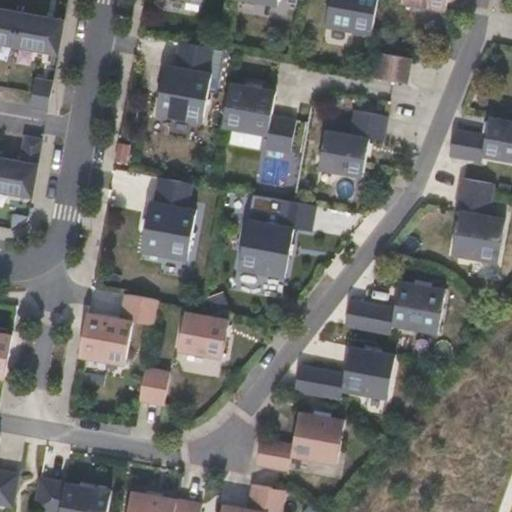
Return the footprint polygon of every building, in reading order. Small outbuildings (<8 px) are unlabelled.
[(371,34),(377,0),(330,0),(326,26),(371,34)] [(446,9),(447,0),(402,0),(402,2),(446,9)] [(14,48),(20,15),(10,13),(0,11),(0,48),(9,50),(10,47),(14,48)] [(58,57),(64,23),(20,15),(14,48),(18,49),(18,51),(33,54),(33,52),(58,57)] [(202,122),(211,73),(208,73),(213,48),(181,42),(177,66),(165,66),(157,115),(202,122)] [(406,83),(411,59),(379,52),(374,77),(406,83)] [(48,113),(53,86),(35,83),(29,109),(48,113)] [(271,116),(276,92),(230,83),(223,126),(269,134),(266,148),(291,152),(296,121),(271,116)] [(363,176),(370,138),(383,141),(387,116),(356,111),(352,134),(326,130),(320,168),(363,176)] [(511,160),(511,121),(489,117),(487,135),(454,130),(450,155),(482,161),(483,156),(511,160)] [(32,200),(43,142),(25,139),(20,164),(0,160),(0,196),(7,198),(7,195),(32,200)] [(126,164),(129,145),(120,144),(117,162),(126,164)] [(188,259),(196,209),(188,208),(192,183),(160,177),(156,202),(151,202),(143,251),(188,259)] [(460,211),(458,220),(452,253),(498,262),(504,230),(506,218),(489,215),(494,184),(462,178),(456,208),(456,210),(460,211)] [(286,275),(294,228),(312,231),(316,206),(284,200),(280,225),(248,219),(239,268),(286,275)] [(345,325),(371,330),(382,332),(390,334),(392,324),(438,333),(445,289),(400,281),(395,309),(386,308),(350,300),(345,325)] [(153,325),(157,306),(157,300),(127,294),(122,319),(87,313),(80,356),(118,363),(125,319),(153,325)] [(224,357),(230,320),(186,312),(178,349),(224,357)] [(0,376),(4,378),(12,335),(0,332),(0,376)] [(350,347),(346,374),(336,372),(299,366),(295,391),(341,399),(343,389),(388,399),(395,355),(376,351),(350,347)] [(165,404),(170,372),(145,367),(140,399),(165,404)] [(291,455),(335,463),(338,463),(340,445),(347,421),(300,412),(294,445),(262,440),(256,465),(289,470),(291,455)] [(0,471),(0,504),(13,506),(18,474),(0,471)] [(107,511),(112,492),(109,491),(110,488),(95,485),(94,488),(41,478),(34,510),(47,511),(107,511)] [(280,511),(286,490),(253,485),(249,509),(222,505),(221,511),(280,511)] [(200,511),(202,504),(132,491),(127,511),(200,511)]
